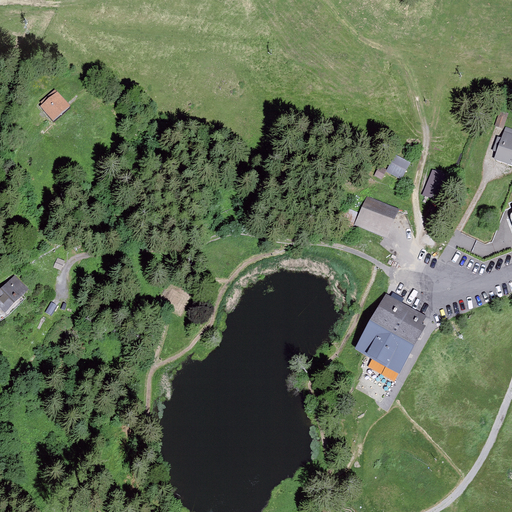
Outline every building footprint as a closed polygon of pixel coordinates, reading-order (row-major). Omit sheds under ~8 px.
[(58,97),(55,94),(41,104),(50,115),(47,118),(52,125),(70,111),(64,104),(61,106),(56,99),(58,97)] [(494,127),(501,129),(505,115),(498,113),(494,127)] [(511,134),(505,132),(502,143),(497,141),(493,154),(509,159),(511,150),(511,134)] [(408,164),(396,158),(389,172),(401,178),(408,164)] [(385,172),(380,169),(377,176),(381,178),(385,172)] [(446,182),(431,177),(424,197),(440,202),(446,182)] [(395,213),(365,200),(360,212),(346,206),(339,220),(383,239),(395,213)] [(64,263),(58,260),(54,267),(61,270),(64,263)] [(15,277),(0,292),(0,308),(6,314),(29,291),(15,277)] [(388,300),(361,349),(384,362),(382,366),(387,368),(389,365),(397,370),(403,359),(401,358),(422,319),(388,300)]
